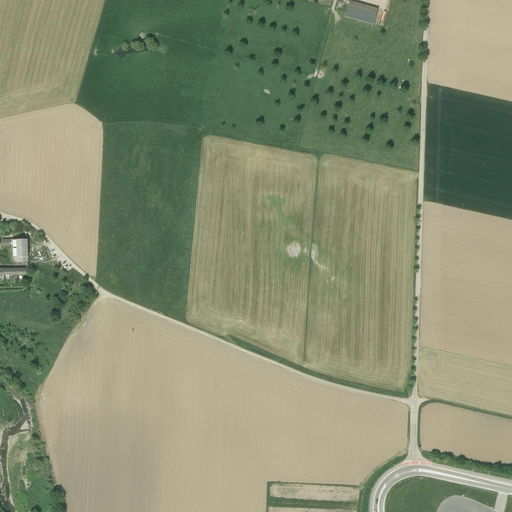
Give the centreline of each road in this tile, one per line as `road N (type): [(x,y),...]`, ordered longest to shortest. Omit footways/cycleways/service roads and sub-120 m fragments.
road 1 (unclassified): [(414,402),(426,0)]
road 2 (unclassified): [(414,402),(313,378),(119,299),(62,254)]
